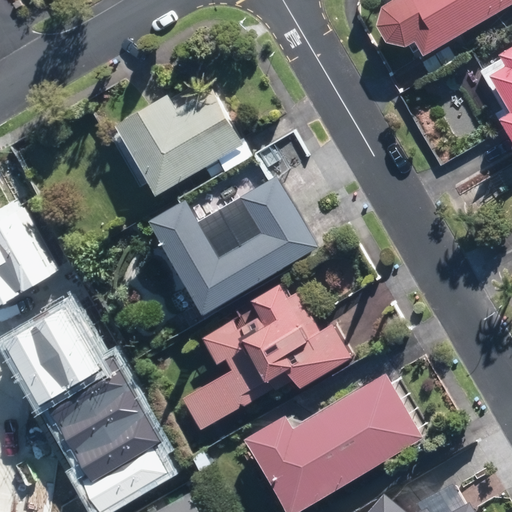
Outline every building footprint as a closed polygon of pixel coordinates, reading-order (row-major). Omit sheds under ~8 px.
[(507,0),(421,0),(443,37),(507,0)] [(511,37),(495,47),(502,58),(486,67),(507,106),(499,110),(511,134),(511,37)] [(170,94),(117,121),(153,189),(233,148),(204,93),(177,107),(170,94)] [(185,189),(146,213),(204,309),(312,245),(270,176),(202,217),(185,189)] [(293,386),(340,358),(315,315),(306,320),(281,278),(196,328),(217,363),(172,390),(194,429),(286,375),(293,386)] [(0,362),(37,343),(13,297),(0,304),(0,362)] [(292,421),(284,408),(248,429),(292,506),(365,465),(357,451),(407,424),(378,373),(292,421)] [(38,432),(0,451),(0,490),(10,511),(87,511),(82,502),(126,479),(98,423),(57,444),(53,438),(43,443),(38,432)] [(458,511),(436,475),(376,511),(458,511)] [(187,511),(180,498),(155,511),(187,511)]
